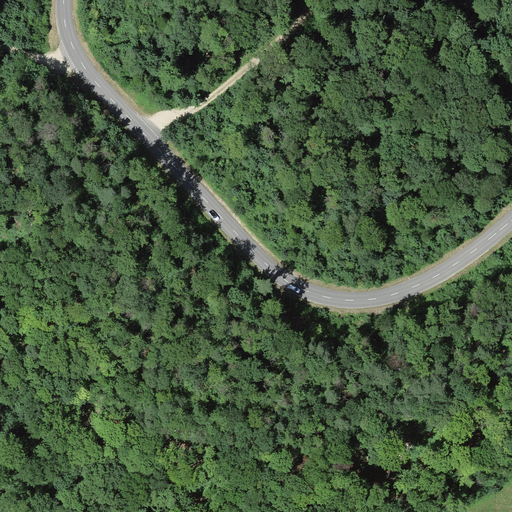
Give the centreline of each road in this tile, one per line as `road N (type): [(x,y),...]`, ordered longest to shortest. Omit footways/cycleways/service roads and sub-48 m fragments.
road 1 (tertiary): [(63,0),(69,39),(92,78),(290,284),(351,299),(387,295),(464,257),(511,220)]
road 2 (track): [(139,129),(192,108),(318,0)]
